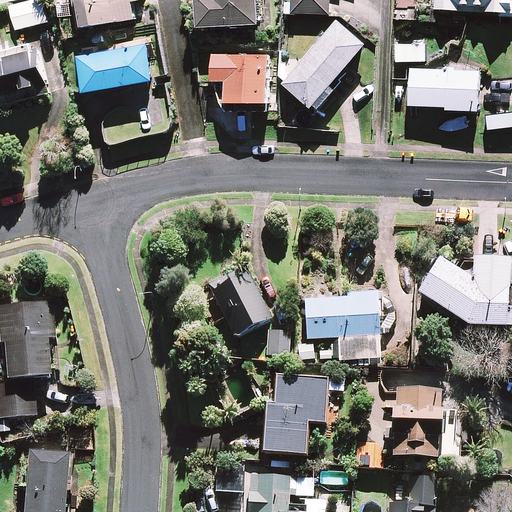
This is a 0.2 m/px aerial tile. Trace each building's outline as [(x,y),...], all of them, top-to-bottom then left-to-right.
[(40,0),(27,0),(11,3),(16,34),(45,29),(40,0)] [(58,0),(60,8),(75,5),(80,28),(137,16),(134,1),(137,0),(58,0)] [(262,18),(261,0),(201,0),(202,20),(262,18)] [(293,0),(293,8),(331,9),(331,0),(293,0)] [(511,0),(436,0),(436,7),(511,12),(511,0)] [(368,40),(339,15),(286,78),(321,107),(340,84),(335,79),(368,40)] [(55,45),(39,32),(32,39),(48,52),(55,45)] [(158,73),(150,39),(82,53),(89,87),(158,73)] [(0,105),(50,94),(39,46),(0,55),(0,105)] [(273,96),(271,48),(214,51),(216,76),(229,76),(230,98),(273,96)] [(485,104),(485,65),(412,65),(412,103),(485,104)] [(173,128),(166,99),(104,113),(110,142),(173,128)] [(511,291),(511,252),(477,250),(475,274),(440,255),(421,289),(473,319),(510,321),(511,291)] [(273,315),(248,264),(211,282),(237,333),(273,315)] [(379,290),(349,291),(349,295),(306,296),(308,337),(339,335),(339,358),(382,357),(381,333),(382,333),(385,332),(388,329),(391,327),(394,324),(395,320),(396,316),(397,313),(397,309),(396,305),(394,301),(392,298),(389,295),(386,293),(383,291),(379,290)] [(56,333),(54,299),(2,302),(4,338),(9,338),(11,379),(0,380),(0,415),(0,417),(37,415),(36,390),(54,388),(51,333),(56,333)] [(291,329),(270,329),(269,355),(291,355),(291,329)] [(346,377),(279,374),(277,400),(269,399),(267,448),(308,450),(310,418),(327,419),(328,391),(346,392),(346,377)] [(443,433),(445,389),(382,386),(380,436),(395,437),(394,450),(442,452),(443,433)] [(66,511),(70,450),(31,448),(31,457),(21,457),(20,487),(30,488),(28,511),(66,511)] [(385,472),(386,456),(353,453),(352,469),(385,472)] [(326,511),(327,509),(320,509),(320,495),(315,495),(315,473),(262,471),(262,467),(243,467),(242,511),(326,511)] [(434,511),(436,474),(393,472),(391,511),(434,511)]
